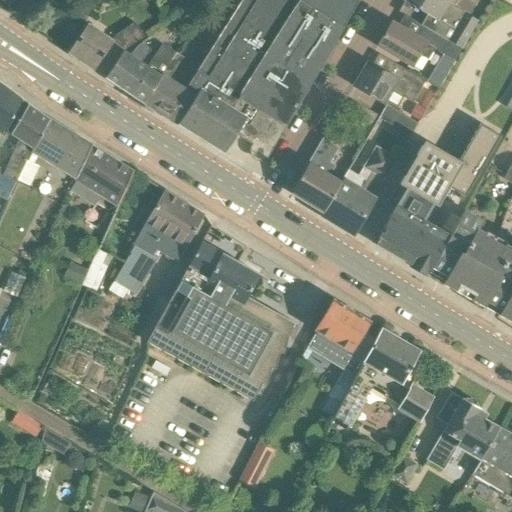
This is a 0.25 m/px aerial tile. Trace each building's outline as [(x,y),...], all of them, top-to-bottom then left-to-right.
[(268,155),(312,80),(358,0),(241,0),(189,86),(199,92),(193,102),(179,125),(225,154),(244,123),(253,128),(262,134),(253,148),(252,153),(254,157),(256,158),(259,160),(263,159),(268,155)] [(428,15),(422,26),(462,50),(479,21),(455,7),(458,0),(405,0),(405,1),(428,15)] [(107,77),(123,52),(124,50),(144,38),(135,23),(116,35),(112,41),(89,25),(69,54),(94,70),(95,69),(107,77)] [(462,50),(422,26),(416,37),(392,23),(378,46),(413,66),(419,55),(429,61),(435,50),(455,62),(462,50)] [(123,52),(107,77),(106,78),(144,104),(175,54),(162,44),(146,68),(139,63),(150,50),(140,42),(129,56),(123,52)] [(175,54),(144,104),(179,125),(193,102),(199,92),(189,86),(184,83),(182,88),(169,80),(183,58),(175,54)] [(354,87),(386,105),(395,110),(403,96),(413,102),(425,80),(403,67),(396,79),(368,63),(354,87)] [(427,81),(429,82),(440,88),(445,78),(439,74),(429,78),(427,81)] [(23,100),(0,82),(0,145),(6,135),(5,134),(23,100)] [(350,115),(373,128),(379,118),(380,116),(357,103),(350,115)] [(50,120),(29,105),(12,134),(21,140),(4,177),(9,179),(2,195),(11,198),(27,161),(29,161),(34,149),(50,120)] [(386,105),(380,116),(379,118),(405,134),(397,147),(402,150),(417,123),(395,110),(386,105)] [(418,121),(425,110),(420,107),(417,105),(410,116),(418,121)] [(50,120),(34,149),(77,176),(91,145),(50,120)] [(505,136),(485,124),(464,161),(426,139),(390,200),(396,204),(374,243),(411,264),(410,266),(427,276),(429,273),(451,235),(428,222),(437,206),(442,208),(454,187),(470,197),(505,136)] [(291,194),(323,213),(342,182),(339,181),(344,172),(329,163),(338,148),(323,140),(291,194)] [(91,145),(77,176),(120,202),(134,172),(91,145)] [(342,182),(323,213),(355,232),(374,202),(361,194),(373,174),(386,182),(399,160),(377,147),(359,177),(350,172),(343,183),(342,182)] [(203,215),(166,192),(112,280),(132,293),(154,256),(150,253),(154,247),(176,260),(203,215)] [(445,281),(443,284),(485,308),(488,302),(502,310),(499,315),(511,322),(511,247),(490,235),(479,229),(484,221),(465,210),(451,235),(429,273),(445,281)] [(146,344),(156,350),(203,376),(247,297),(259,274),(202,243),(146,344)] [(81,285),(88,270),(71,263),(64,278),(81,285)] [(26,279),(12,272),(3,292),(18,298),(26,279)] [(247,297),(203,376),(252,403),(262,383),(267,385),(272,368),(276,369),(281,353),(285,354),(290,336),(271,326),(278,314),(247,297)] [(336,301),(314,335),(348,356),(370,321),(336,301)] [(402,383),(419,353),(420,351),(381,328),(361,364),(353,377),(330,417),(347,427),(364,399),(363,399),(369,388),(398,405),(395,408),(418,421),(432,397),(410,384),(408,387),(402,383)] [(351,357),(343,371),(353,377),(361,364),(358,362),(351,357)] [(448,425),(441,438),(434,450),(445,456),(452,444),(482,460),(501,429),(476,414),(480,408),(478,408),(477,402),(470,398),(464,399),(463,398),(463,399),(451,393),(436,419),(448,425)] [(40,427),(18,413),(12,423),(34,436),(40,427)] [(70,443),(44,428),(41,442),(63,456),(70,443)] [(511,435),(501,429),(482,460),(473,475),(511,496),(511,435)] [(272,452),(257,445),(239,480),(254,488),(272,452)] [(444,474),(465,479),(471,454),(450,449),(444,474)] [(406,484),(417,464),(401,456),(391,476),(406,484)] [(142,511),(148,498),(135,493),(129,508),(139,511),(142,511)] [(153,493),(145,511),(146,511),(163,511),(168,501),(153,493)]
